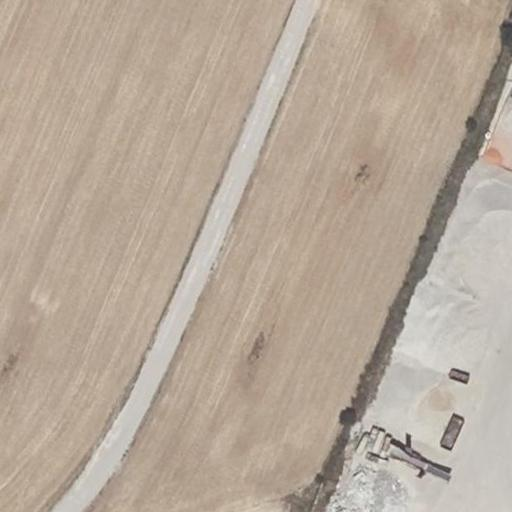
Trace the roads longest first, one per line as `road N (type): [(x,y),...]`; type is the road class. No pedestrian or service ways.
road 1 (track): [(63,511),(145,392),(308,0)]
road 2 (unknown): [(346,511),(511,115)]
